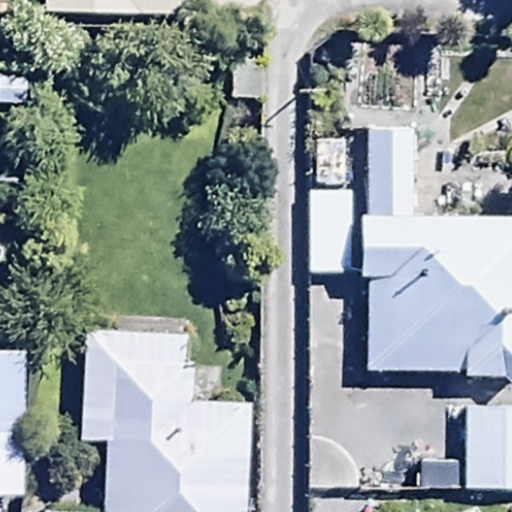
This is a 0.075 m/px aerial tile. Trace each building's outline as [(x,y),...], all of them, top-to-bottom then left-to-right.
[(33,0),(33,14),(176,17),(176,0),(33,0)] [(511,212),(404,215),(408,127),(358,125),(344,280),(362,281),(357,373),(493,380),(511,391),(511,212)] [(182,328),(76,326),(67,436),(96,437),(95,511),(33,510),(33,511),(235,511),(237,396),(181,395),(182,328)] [(0,496),(15,497),(18,346),(0,345),(0,496)] [(511,407),(459,407),(458,492),(511,492),(511,407)]
